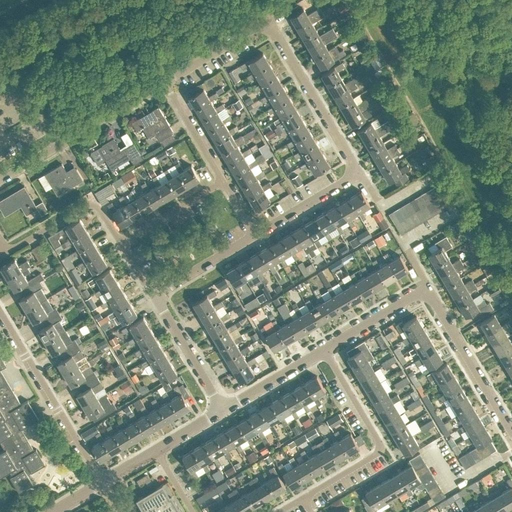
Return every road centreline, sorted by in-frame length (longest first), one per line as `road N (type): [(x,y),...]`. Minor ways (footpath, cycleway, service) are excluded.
road 1 (residential): [(303,498),(380,443),(323,351)]
road 2 (residential): [(0,312),(101,481)]
road 3 (residential): [(0,180),(164,81)]
road 4 (residential): [(357,171),(266,21)]
road 5 (residential): [(511,431),(428,289)]
road 6 (residential): [(6,251),(93,200),(120,244)]
road 7 (residential): [(154,295),(221,409)]
road 8 (residential): [(323,351),(428,289)]
road 9 (residential): [(254,234),(357,171)]
